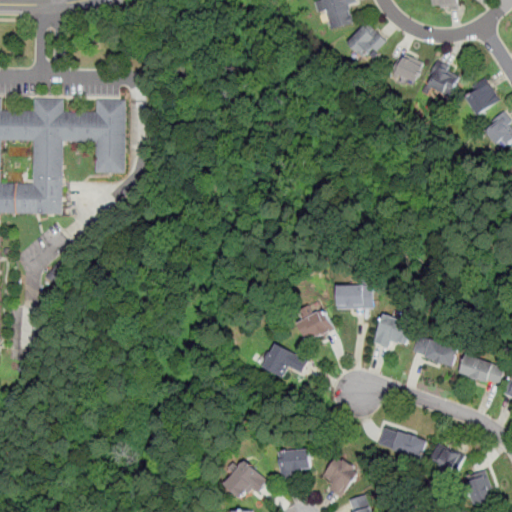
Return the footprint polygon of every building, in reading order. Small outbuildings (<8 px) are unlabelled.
[(351,9),(360,6),(358,0),(322,0),(331,29),(355,22),(351,9)] [(434,0),(434,8),(459,8),(459,0),(434,0)] [(348,42),(365,57),(374,47),(377,50),(389,40),(368,21),(348,42)] [(417,82),(425,62),(401,52),(393,72),(417,82)] [(451,72),(453,68),(442,60),(428,80),(450,95),(461,79),(451,72)] [(480,115),(502,99),(489,81),(467,97),(480,115)] [(0,263),(1,212),(63,213),(64,141),(97,141),(97,171),(126,172),(127,99),(98,99),(98,111),(65,110),(65,98),(36,98),(36,110),(3,110),(3,97),(0,97),(0,263)] [(486,127),(503,148),(511,139),(511,119),(505,111),(486,127)] [(339,284),(339,308),(375,308),(375,284),(339,284)] [(312,343),(337,326),(324,308),(300,324),(312,343)] [(409,344),(416,324),(385,313),(375,342),(395,349),(398,340),(409,344)] [(454,368),(461,348),(422,333),(414,353),(454,368)] [(286,377),(291,369),(302,375),(311,359),(278,341),(265,365),(286,377)] [(507,365),(467,353),(460,374),(501,386),(507,365)] [(380,444),(423,459),(430,439),(387,424),(380,444)] [(460,474),(467,453),(439,443),(431,464),(460,474)] [(283,449),(282,476),(303,477),(303,468),(312,469),(313,450),(283,449)] [(326,485),(342,498),(363,472),(344,456),(330,472),(334,475),(326,485)] [(253,488),(260,494),(272,479),(248,459),(227,485),(244,499),(253,488)] [(467,476),(475,505),(495,500),(487,470),(467,476)] [(374,511),(370,496),(350,502),(353,511),(374,511)]
